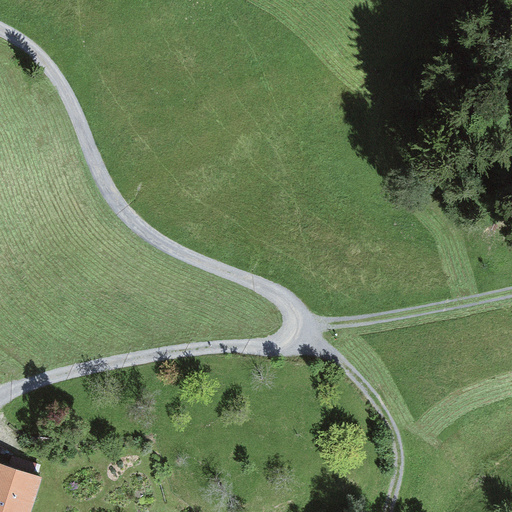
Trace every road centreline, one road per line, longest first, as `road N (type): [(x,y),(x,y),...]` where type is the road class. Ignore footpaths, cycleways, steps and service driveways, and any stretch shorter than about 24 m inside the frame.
road 1 (residential): [(0,27),(52,62),(121,205),(150,237),(200,267),(267,290),(289,306),(300,333)]
road 2 (track): [(0,404),(45,380),(195,348),(280,353),(300,333)]
road 3 (track): [(300,333),(330,349),(393,411),(400,444),(390,511)]
road 4 (track): [(511,292),(300,333)]
